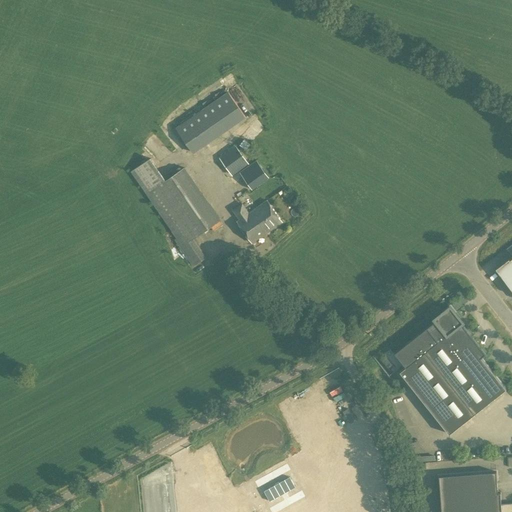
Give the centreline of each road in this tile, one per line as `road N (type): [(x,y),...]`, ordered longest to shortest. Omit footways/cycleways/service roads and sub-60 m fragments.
road 1 (tertiary): [(339,341),(34,511)]
road 2 (tertiary): [(339,341),(459,253)]
